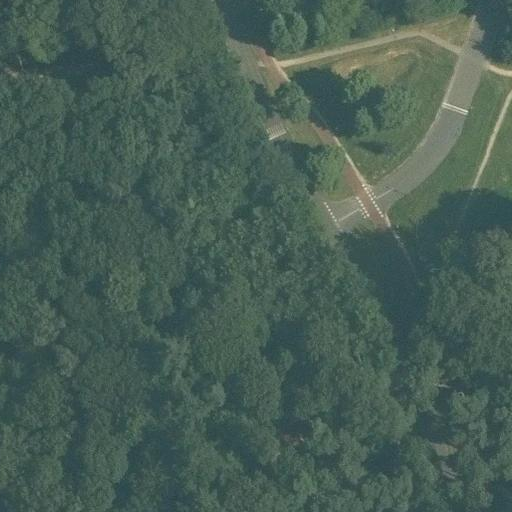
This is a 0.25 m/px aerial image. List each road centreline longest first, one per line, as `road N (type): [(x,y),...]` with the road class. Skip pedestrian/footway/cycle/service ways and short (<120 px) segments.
road 1 (residential): [(447,511),(413,386),(323,228)]
road 2 (residential): [(323,228),(400,182),(433,149),(493,0)]
road 3 (residential): [(323,228),(275,143),(219,0)]
